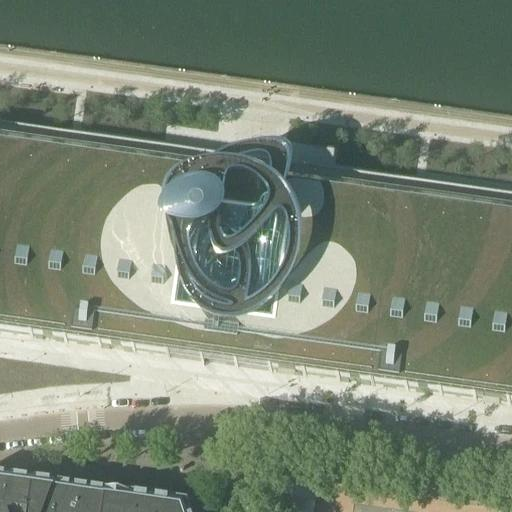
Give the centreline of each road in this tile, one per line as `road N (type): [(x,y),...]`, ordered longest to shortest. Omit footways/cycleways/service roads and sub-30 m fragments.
road 1 (residential): [(219,418),(511,450)]
road 2 (residential): [(0,433),(81,421),(219,418)]
